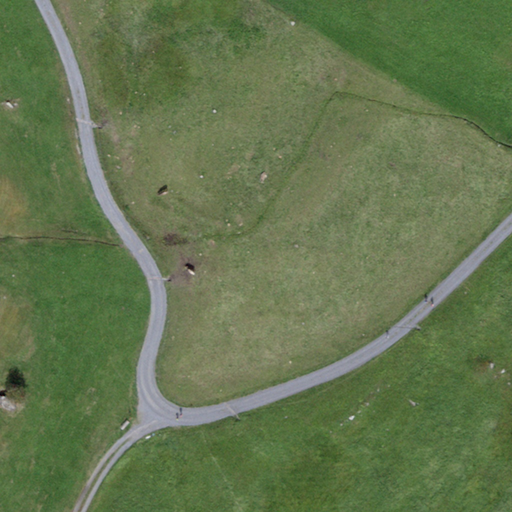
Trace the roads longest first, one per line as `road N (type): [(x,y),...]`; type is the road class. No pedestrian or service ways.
road 1 (track): [(40,0),(77,93),(98,194),(155,281),(157,324),(141,375),(147,410),(172,422),(306,385),(360,357),(511,219)]
road 2 (track): [(77,511),(147,410)]
